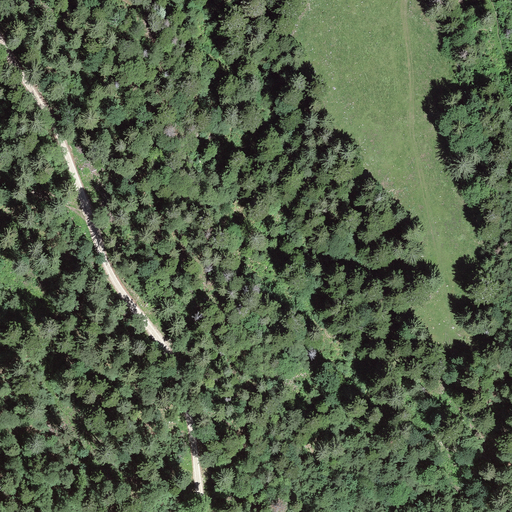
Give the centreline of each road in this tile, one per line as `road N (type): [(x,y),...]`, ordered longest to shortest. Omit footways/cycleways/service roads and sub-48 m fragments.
road 1 (track): [(498,511),(469,444),(443,347),(412,131),(406,0)]
road 2 (track): [(203,511),(176,360),(101,252),(55,125),(0,40)]
